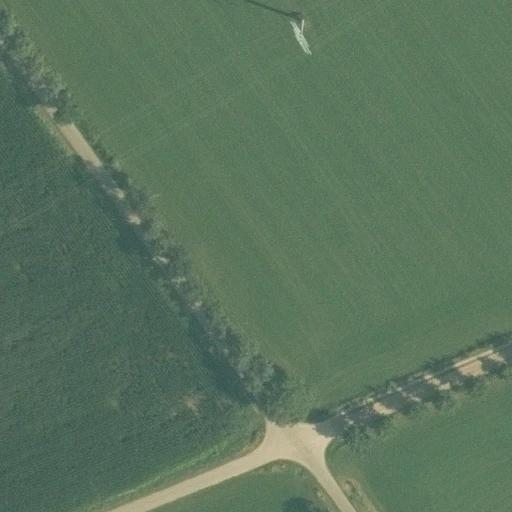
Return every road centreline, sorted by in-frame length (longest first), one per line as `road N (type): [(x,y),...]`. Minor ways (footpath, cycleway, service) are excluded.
road 1 (unclassified): [(296,443),(0,31)]
road 2 (track): [(511,354),(296,443)]
road 3 (unclassified): [(123,511),(296,443)]
